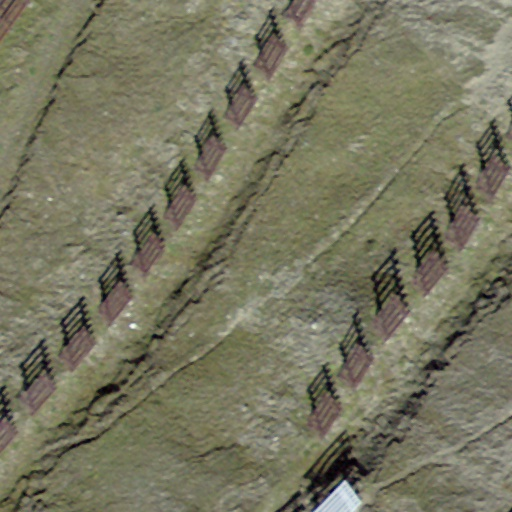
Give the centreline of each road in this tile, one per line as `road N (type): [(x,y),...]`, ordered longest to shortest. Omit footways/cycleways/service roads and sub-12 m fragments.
road 1 (track): [(254,511),(342,414),(511,186)]
road 2 (track): [(79,0),(0,167)]
